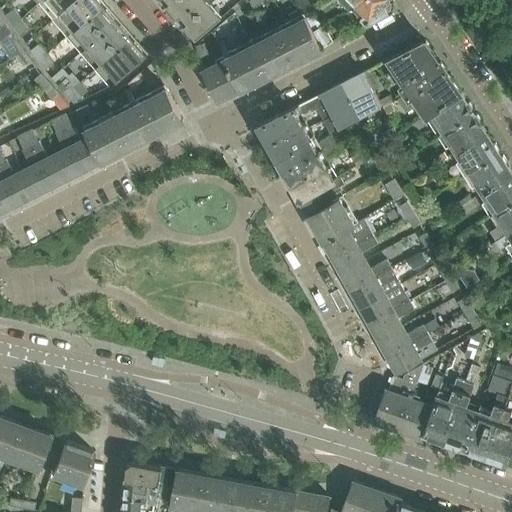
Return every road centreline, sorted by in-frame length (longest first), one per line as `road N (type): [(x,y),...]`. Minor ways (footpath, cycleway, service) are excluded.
road 1 (residential): [(341,449),(367,350),(277,197),(215,121)]
road 2 (residential): [(215,121),(450,0)]
road 3 (residential): [(0,237),(215,121)]
road 4 (tertiary): [(118,386),(341,449)]
road 5 (tertiary): [(341,449),(498,498)]
road 6 (residential): [(132,0),(168,39),(215,121)]
road 7 (residential): [(107,511),(118,386)]
road 8 (tertiary): [(0,356),(118,386)]
